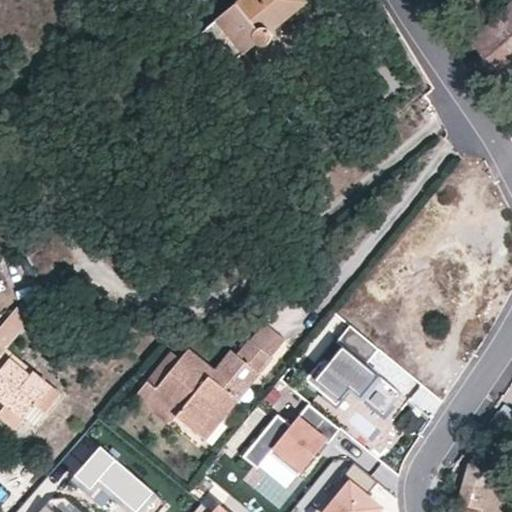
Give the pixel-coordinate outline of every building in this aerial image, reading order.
[(299,0),(236,0),(214,19),(239,50),(253,39),(258,42),(262,41),(266,39),(267,36),(267,32),(265,28),(299,0)] [(511,64),(511,7),(474,42),(502,74),(507,69),(511,64)] [(465,230),(449,219),(429,246),(471,278),(492,250),(481,242),(465,230)] [(469,222),(465,230),(481,242),(486,233),(469,222)] [(409,281),(381,314),(425,349),(450,315),(409,281)] [(0,327),(0,342),(7,348),(32,319),(18,307),(0,327)] [(197,432),(212,414),(220,421),(239,399),(232,394),(253,367),(260,372),(286,339),(266,323),(239,355),(217,381),(210,375),(209,376),(183,356),(181,358),(159,385),(156,389),(152,394),(177,413),(176,415),(197,432)] [(380,349),(351,325),(338,342),(343,346),(327,366),(322,362),(307,380),(338,405),(352,388),(385,415),(403,394),(367,365),(380,349)] [(0,396),(8,402),(0,411),(0,414),(16,428),(26,418),(36,406),(45,415),(62,395),(34,373),(31,376),(3,353),(7,348),(0,342),(0,396)] [(239,355),(231,349),(215,368),(190,348),(183,356),(209,376),(210,375),(217,381),(239,355)] [(150,378),(159,385),(181,358),(172,351),(150,378)] [(260,372),(253,367),(232,394),(239,399),(260,372)] [(170,424),(176,415),(177,413),(152,394),(156,389),(149,383),(137,398),(170,424)] [(342,429),(311,403),(293,425),(279,414),(245,456),(259,468),(272,453),(300,475),(319,451),(327,441),(330,443),(342,429)] [(511,413),(511,409),(505,405),(500,413),(508,419),(511,413)] [(26,418),(35,425),(45,415),(36,406),(26,418)] [(500,413),(497,411),(488,423),(500,430),(508,419),(500,413)] [(220,421),(212,414),(197,432),(206,438),(220,421)] [(389,437),(373,455),(392,472),(408,454),(389,437)] [(327,441),(319,451),(322,454),(330,443),(327,441)] [(108,487),(137,511),(161,511),(169,503),(102,447),(77,477),(82,481),(92,491),(101,481),(108,487)] [(376,511),(381,507),(368,496),(379,481),(355,462),(314,511),(376,511)] [(458,503),(480,510),(491,469),(468,464),(458,503)] [(92,491),(82,481),(78,486),(96,502),(108,487),(101,481),(92,491)] [(451,500),(450,511),(479,511),(480,510),(458,503),(451,500)] [(217,511),(214,511),(204,503),(196,511),(228,511),(222,507),(217,511)]
